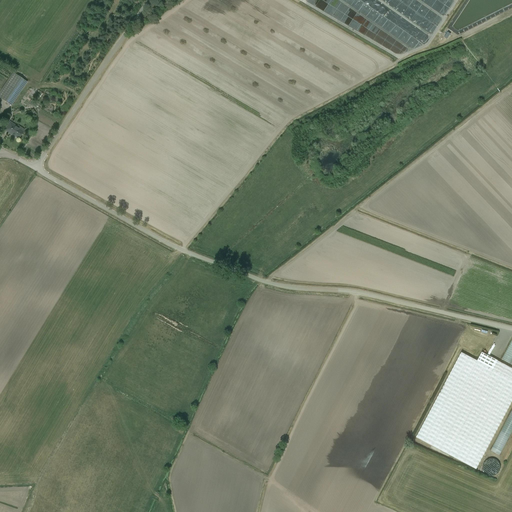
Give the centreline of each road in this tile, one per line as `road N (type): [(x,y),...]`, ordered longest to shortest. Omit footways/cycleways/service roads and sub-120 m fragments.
road 1 (unclassified): [(511,331),(375,297),(257,281),(174,249),(34,171)]
road 2 (unclassified): [(34,171),(149,0)]
